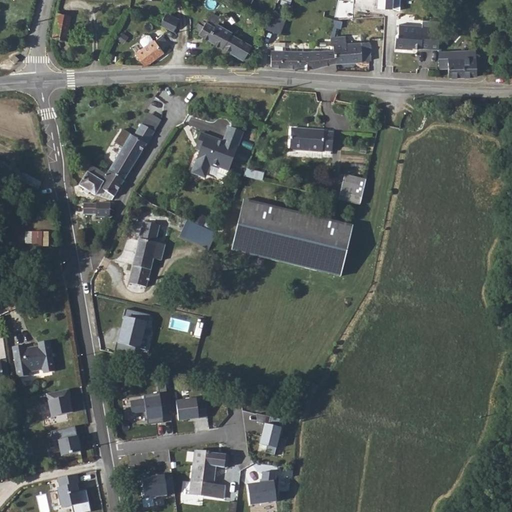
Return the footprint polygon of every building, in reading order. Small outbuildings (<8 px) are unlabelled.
[(377,0),(377,10),(399,11),(400,0),(377,0)] [(404,0),(404,12),(414,13),(414,0),(404,0)] [(177,19),(163,12),(162,15),(175,22),(177,19)] [(56,13),(53,37),(64,39),(69,15),(56,13)] [(162,15),(157,24),(170,31),(175,22),(162,15)] [(393,36),(393,47),(408,48),(409,45),(427,46),(437,47),(440,18),(422,17),(422,25),(395,23),(395,35),(393,36)] [(189,27),(193,30),(196,25),(199,27),(203,21),(197,18),(195,22),(193,21),(189,27)] [(196,25),(193,30),(196,31),(196,32),(221,46),(222,45),(230,31),(231,29),(217,22),(215,24),(204,19),(203,21),(199,27),(196,25)] [(270,20),(266,27),(279,33),(282,25),(270,20)] [(230,31),(222,45),(242,56),(250,42),(230,31)] [(330,36),(329,36),(329,41),(329,44),(331,44),(332,63),(368,59),(365,41),(360,41),(350,42),(349,34),(330,36)] [(141,49),(133,55),(142,65),(161,51),(160,50),(167,44),(157,35),(150,41),(147,38),(145,36),(142,36),(136,41),(136,43),(141,49)] [(311,50),(311,67),(332,63),(331,44),(329,44),(329,41),(320,42),(320,49),(311,50)] [(269,46),(268,66),(294,67),(311,68),(311,67),(311,50),(296,48),(269,46)] [(476,52),(447,55),(447,66),(448,75),(462,74),(477,72),(476,52)] [(153,132),(141,124),(133,136),(121,130),(113,143),(122,148),(108,173),(122,181),(142,150),(153,132)] [(199,151),(193,169),(195,174),(201,177),(207,174),(210,166),(219,169),(219,168),(228,171),(243,132),(228,127),(223,141),(201,133),(197,144),(201,146),(199,151)] [(324,131),(291,128),(289,150),(322,152),(322,151),(332,152),(333,133),(324,132),(324,131)] [(101,172),(92,165),(79,185),(95,194),(106,198),(108,195),(112,197),(116,191),(122,181),(108,173),(106,176),(101,172)] [(0,167),(0,177),(34,191),(38,182),(0,167)] [(344,174),(339,199),(360,205),(366,180),(344,174)] [(237,224),(231,248),(339,277),(346,253),(352,227),(244,197),(237,224)] [(109,202),(82,203),(83,215),(95,214),(96,216),(109,216),(109,202)] [(187,220),(180,236),(209,249),(215,233),(187,220)] [(144,222),(142,229),(149,231),(150,226),(155,227),(151,243),(154,244),(159,227),(144,222)] [(142,229),(132,266),(150,270),(152,258),(150,258),(154,244),(151,243),(155,227),(150,226),(149,231),(142,229)] [(27,230),(26,244),(49,245),(50,231),(27,230)] [(150,270),(132,266),(127,282),(145,287),(150,270)] [(126,311),(115,352),(137,359),(150,315),(126,311)] [(27,343),(16,345),(22,376),(32,375),(31,371),(47,369),(48,372),(58,370),(53,339),(43,340),(44,344),(27,347),(27,343)] [(53,417),(74,412),(69,389),(47,393),(53,417)] [(148,420),(163,418),(161,394),(145,395),(145,399),(130,400),(131,415),(146,412),(148,420)] [(196,400),(176,402),(178,420),(206,416),(204,401),(197,403),(196,400)] [(257,415),(256,422),(279,425),(280,418),(257,415)] [(280,427),(264,423),(257,450),(274,454),(280,427)] [(81,426),(57,432),(59,440),(64,439),(67,456),(86,452),(81,426)] [(281,437),(276,454),(283,456),(288,439),(281,437)] [(226,453),(192,450),(188,493),(222,497),(223,485),(212,484),(214,466),(224,467),(226,453)] [(248,485),(251,505),(277,502),(276,473),(264,471),(263,482),(248,485)] [(141,477),(145,498),(168,496),(165,474),(141,477)] [(78,477),(59,481),(61,489),(58,490),(62,510),(82,507),(78,487),(80,486),(78,477)]
